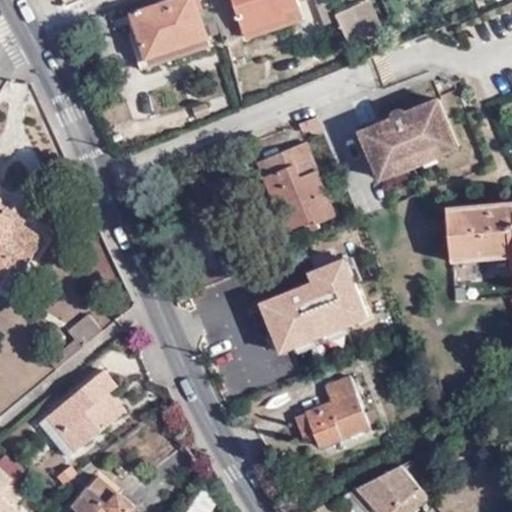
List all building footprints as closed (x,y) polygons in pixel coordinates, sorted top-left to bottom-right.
[(174,0),(134,14),(138,28),(149,57),(208,38),(196,0),(174,0)] [(213,0),(223,35),(243,29),(243,31),(284,19),(282,12),(300,7),(297,0),(213,0)] [(326,24),(337,18),(328,0),(326,0),(317,4),(326,24)] [(371,1),(355,8),(367,37),(383,31),(371,1)] [(284,19),(243,31),(246,40),(304,22),(300,7),(282,12),(284,19)] [(338,15),(351,44),(367,37),(355,8),(338,15)] [(149,57),(138,28),(127,32),(140,70),(211,47),(208,38),(149,57)] [(160,116),(189,104),(179,79),(150,91),(160,116)] [(460,150),(440,102),(408,116),(405,113),(400,113),(396,115),(394,122),(362,135),(383,182),(399,175),(399,176),(444,158),(444,157),(460,150)] [(475,112),(479,127),(488,124),(484,108),(475,112)] [(324,132),(318,116),(300,123),(307,138),(324,132)] [(288,230),(309,221),(315,217),(318,223),(319,222),(337,215),(305,141),(259,160),(288,230)] [(511,200),(449,207),(452,254),(511,250),(511,257),(511,200)] [(23,221),(24,219),(26,215),(8,203),(4,209),(23,221)] [(0,269),(8,275),(18,258),(23,250),(37,228),(24,219),(23,221),(4,209),(0,206),(0,269)] [(315,217),(309,221),(314,229),(321,226),(319,222),(318,223),(315,217)] [(48,235),(37,228),(23,250),(33,257),(48,235)] [(265,263),(288,254),(281,238),(258,247),(265,263)] [(23,250),(18,258),(28,265),(33,257),(23,250)] [(511,257),(511,250),(452,254),(453,263),(511,258),(511,257)] [(245,293),(252,312),(264,306),(273,327),(280,341),(329,319),(314,283),(280,297),(272,281),(245,293)] [(356,337),(388,323),(381,306),(375,309),(373,304),(366,306),(365,304),(345,312),(356,337)] [(264,306),(252,312),(260,332),(273,327),(264,306)] [(49,361),(55,369),(98,332),(85,316),(67,332),(74,340),(49,361)] [(111,364),(59,408),(71,422),(68,424),(84,443),(126,407),(110,391),(114,388),(123,379),(111,364)] [(371,426),(351,377),(326,386),(332,402),(298,416),(307,439),(317,436),(321,446),(371,426)] [(130,405),(114,388),(110,391),(126,407),(130,405)] [(71,422),(59,408),(48,418),(76,450),(84,443),(68,424),(71,422)] [(73,480),(86,470),(79,462),(67,472),(73,480)] [(413,511),(431,497),(402,465),(353,490),(369,507),(375,502),(384,511),(413,511)] [(0,511),(18,511),(8,502),(19,491),(10,482),(11,480),(0,469),(0,511)] [(96,476),(72,506),(79,511),(130,511),(135,506),(96,476)] [(369,507),(353,490),(344,494),(360,511),(384,511),(375,502),(369,507)] [(210,511),(192,500),(182,511),(210,511)] [(337,511),(330,501),(320,507),(324,511),(337,511)]
